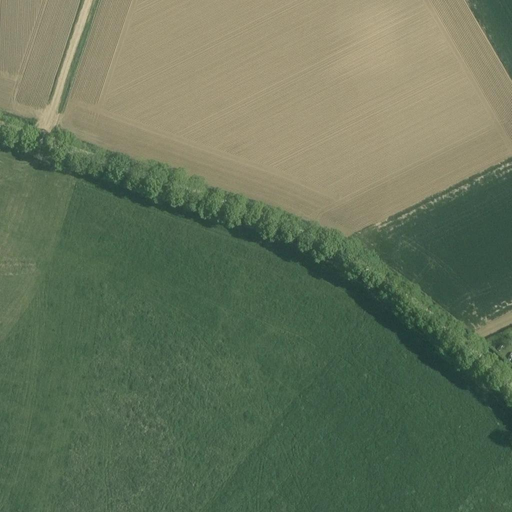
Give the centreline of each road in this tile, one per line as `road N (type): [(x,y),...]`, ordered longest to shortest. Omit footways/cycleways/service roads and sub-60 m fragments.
road 1 (unclassified): [(511,386),(362,262),(294,228),(0,127)]
road 2 (track): [(87,0),(44,143)]
